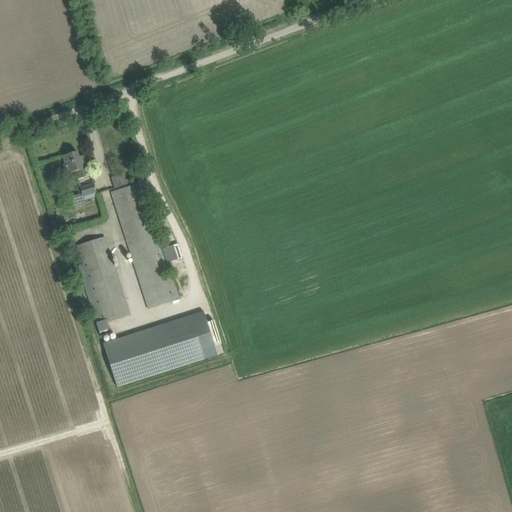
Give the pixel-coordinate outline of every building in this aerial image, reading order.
[(85,155),(79,157),(77,152),(63,156),(66,164),(64,164),(67,174),(75,171),(77,179),(91,175),(86,158),(85,155)] [(115,189),(127,185),(123,174),(111,178),(115,189)] [(84,201),(97,197),(94,184),(80,188),(83,196),(84,201)] [(139,184),(112,193),(115,202),(148,309),(149,309),(169,303),(175,300),(175,299),(181,297),(149,193),(142,195),(139,184)] [(129,315),(108,247),(105,237),(78,246),(81,256),(102,324),(129,315)] [(214,320),(207,323),(203,312),(109,340),(103,342),(117,385),(123,383),(218,355),(214,344),(221,341),(214,320)]
